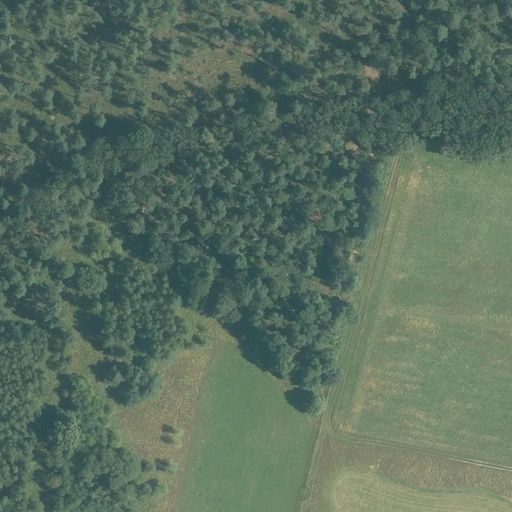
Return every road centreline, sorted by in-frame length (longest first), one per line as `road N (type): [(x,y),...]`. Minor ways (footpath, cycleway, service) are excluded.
road 1 (track): [(477,0),(439,14),(326,422)]
road 2 (track): [(511,468),(384,443),(326,422)]
